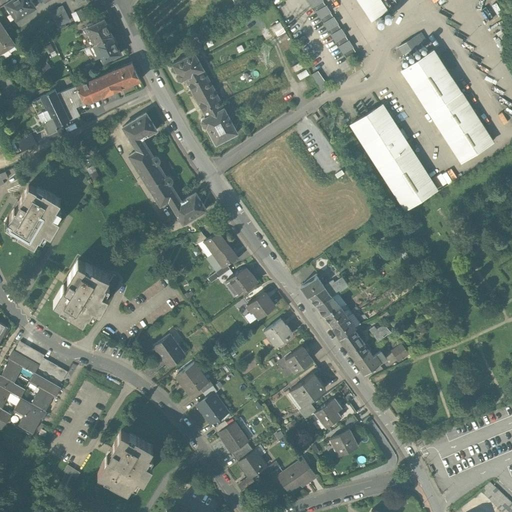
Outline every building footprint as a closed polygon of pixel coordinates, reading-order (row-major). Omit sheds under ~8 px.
[(11,0),(6,4),(17,20),(36,7),(31,0),(11,0)] [(387,12),(380,0),(356,0),(369,22),(387,12)] [(322,2),(313,8),(316,13),(326,7),(322,2)] [(62,7),(52,12),(59,26),(69,22),(62,7)] [(330,13),(320,19),(323,25),(333,18),(330,13)] [(88,27),(85,28),(90,39),(89,39),(92,46),(113,36),(110,31),(110,30),(110,29),(111,29),(110,27),(110,26),(109,25),(108,24),(107,24),(104,19),(94,24),(93,22),(87,25),(88,27)] [(0,23),(0,54),(15,44),(0,23)] [(337,25),(328,31),(331,36),(341,30),(337,25)] [(114,35),(113,36),(92,46),(92,47),(92,50),(97,56),(101,54),(104,62),(122,53),(117,44),(118,44),(114,35)] [(398,49),(403,56),(423,43),(418,36),(398,49)] [(345,37),(335,43),(338,48),(348,42),(345,37)] [(352,49),(343,55),(346,60),(356,54),(352,49)] [(493,145),(433,51),(402,71),(462,164),(493,145)] [(178,80),(182,81),(185,80),(204,70),(195,53),(173,64),(177,73),(176,76),(178,80)] [(88,103),(140,81),(132,63),(76,86),(81,96),(84,102),(88,103)] [(185,80),(195,99),(214,89),(204,70),(185,80)] [(81,96),(76,86),(68,90),(73,99),(81,96)] [(195,99),(205,118),(224,108),(214,89),(195,99)] [(73,99),(68,90),(56,95),(69,120),(80,114),(73,99)] [(56,95),(54,91),(41,97),(56,126),(60,124),(69,120),(56,95)] [(56,126),(41,97),(33,101),(52,139),(65,133),(60,124),(56,126)] [(437,192),(382,107),(351,127),(406,212),(437,192)] [(203,128),(206,129),(216,146),(238,135),(224,108),(205,118),(202,120),(201,124),(203,128)] [(157,131),(147,115),(124,129),(134,146),(133,146),(137,152),(129,157),(161,207),(168,203),(172,209),(173,208),(183,225),(206,211),(196,194),(181,203),(170,185),(171,184),(171,183),(171,182),(171,181),(171,180),(170,179),(169,178),(168,178),(167,178),(166,178),(157,164),(158,164),(158,163),(158,162),(158,161),(158,160),(158,159),(157,159),(156,158),(155,158),(154,158),(142,140),(157,131)] [(28,186),(5,226),(17,234),(16,235),(34,245),(38,238),(39,239),(43,232),(49,235),(58,220),(52,217),(57,210),(55,209),(59,202),(42,192),(41,194),(28,186)] [(201,234),(188,240),(196,250),(198,249),(207,242),(201,234)] [(207,242),(198,249),(208,262),(214,258),(229,248),(219,234),(207,242)] [(229,248),(214,258),(224,272),(227,269),(238,261),(229,248)] [(77,262),(53,302),(65,310),(64,312),(82,323),(86,315),(88,316),(92,309),(99,313),(108,298),(101,294),(105,287),(104,286),(109,279),(91,268),(90,270),(77,262)] [(227,269),(224,272),(215,278),(219,283),(229,275),(231,274),(227,269)] [(233,280),(226,285),(236,300),(256,286),(245,271),(233,280)] [(326,277),(331,284),(333,286),(338,283),(331,274),(326,277)] [(233,280),(229,275),(219,283),(217,284),(221,289),(226,285),(233,280)] [(316,278),(301,288),(308,299),(324,288),(316,278)] [(333,286),(331,284),(324,288),(332,300),(336,297),(334,294),(337,292),(333,286)] [(324,288),(308,299),(316,310),(332,300),(324,288)] [(332,300),(340,311),(345,308),(337,296),(336,297),(332,300)] [(265,298),(248,310),(253,317),(256,315),(262,323),(275,313),(265,298)] [(332,300),(316,310),(324,322),(340,311),(332,300)] [(340,311),(347,322),(352,319),(345,308),(340,311)] [(340,311),(324,322),(332,333),(347,322),(340,311)] [(347,322),(355,333),(360,330),(352,319),(347,322)] [(347,322),(332,333),(340,344),(353,335),(355,333),(347,322)] [(281,324),(264,337),(269,344),(270,343),(276,352),(293,339),(286,329),(285,330),(281,324)] [(403,327),(396,332),(399,336),(406,331),(403,327)] [(374,333),(370,336),(378,349),(392,339),(386,330),(377,337),(374,333)] [(353,335),(340,344),(355,367),(369,357),(353,335)] [(170,338),(154,350),(168,371),(185,359),(170,338)] [(43,359),(45,356),(21,343),(15,352),(39,366),(38,368),(35,373),(59,387),(68,373),(43,359)] [(15,352),(1,377),(14,384),(23,368),(34,375),(35,373),(38,368),(39,366),(15,352)] [(302,354),(286,365),(294,377),(311,365),(302,354)] [(381,359),(386,366),(390,363),(385,356),(381,359)] [(369,357),(355,367),(366,381),(386,366),(381,359),(373,364),(369,357)] [(189,400),(200,392),(209,386),(208,385),(204,379),(202,380),(193,367),(176,380),(189,400)] [(291,395),(314,379),(314,380),(320,376),(315,370),(288,390),(291,395)] [(59,387),(35,373),(34,375),(29,384),(41,390),(39,392),(43,394),(41,398),(36,396),(31,404),(45,412),(59,387)] [(11,394),(20,399),(21,398),(25,391),(14,384),(1,377),(0,379),(0,408),(2,410),(11,394)] [(326,396),(314,380),(314,379),(291,395),(303,412),(309,407),(326,396)] [(209,386),(200,392),(203,397),(213,390),(209,385),(208,385),(209,386)] [(214,390),(213,390),(203,397),(207,402),(214,397),(217,395),(214,390)] [(214,397),(207,402),(197,408),(211,428),(220,421),(218,419),(226,414),(214,397)] [(45,412),(31,404),(21,398),(20,399),(14,410),(24,415),(17,429),(31,437),(45,412)] [(309,407),(303,412),(298,415),(302,420),(313,412),(309,407)] [(330,407),(314,419),(325,435),(342,423),(337,417),(330,407)] [(2,410),(0,408),(0,422),(5,426),(11,415),(2,410)] [(337,417),(342,423),(343,422),(346,427),(350,424),(357,420),(348,409),(337,417)] [(14,411),(10,418),(18,423),(23,415),(14,411)] [(350,424),(346,427),(341,431),(344,436),(354,429),(350,424)] [(227,425),(215,434),(220,442),(233,433),(227,425)] [(233,433),(220,442),(232,458),(247,447),(236,431),(233,433)] [(107,458),(98,475),(111,483),(110,484),(127,494),(131,488),(133,488),(137,481),(143,484),(152,469),(145,466),(150,458),(149,458),(153,450),(135,440),(134,442),(121,434),(111,452),(113,452),(109,459),(107,458)] [(357,459),(350,442),(330,451),(337,468),(357,459)] [(247,447),(232,458),(236,463),(251,452),(247,447)] [(251,452),(236,463),(239,468),(254,457),(251,452)] [(254,457),(239,468),(250,483),(265,473),(254,457)] [(302,467),(278,484),(289,498),(304,488),(306,491),(315,485),(302,467)] [(276,468),(265,476),(269,481),(280,474),(276,468)] [(509,511),(491,494),(481,502),(491,511),(509,511)]
